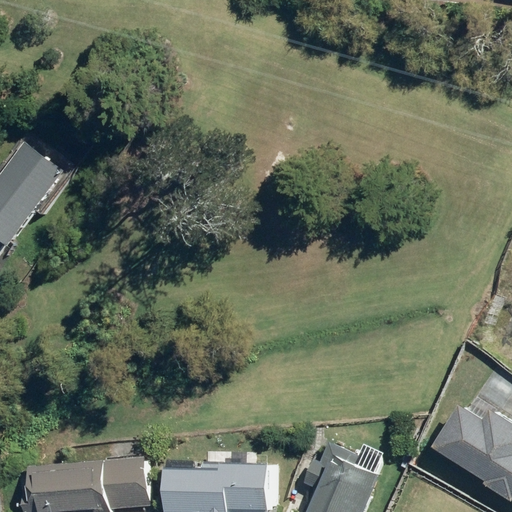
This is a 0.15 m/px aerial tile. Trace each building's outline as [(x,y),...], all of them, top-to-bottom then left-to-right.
[(24,137),(0,172),(0,258),(13,239),(21,245),(72,169),(24,137)] [(485,413),(463,400),(432,450),(484,482),(481,488),(511,507),(511,506),(511,420),(489,406),(485,413)] [(368,511),(390,462),(340,441),(331,461),(321,456),(312,478),(323,482),(310,511),(368,511)] [(158,454),(37,460),(40,511),(58,511),(160,507),(158,454)] [(233,465),(178,462),(175,511),(243,511),(244,506),(283,508),(286,460),(234,457),(233,465)]
